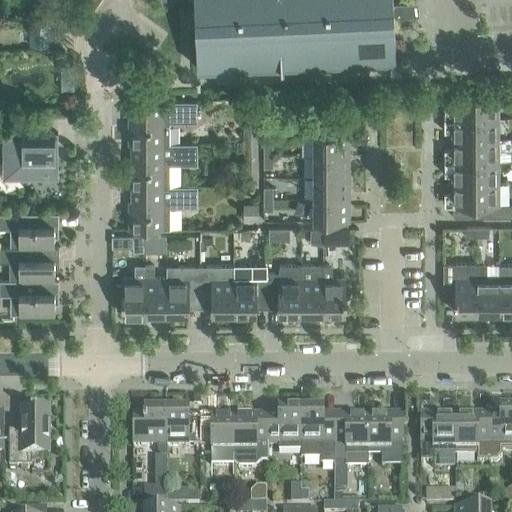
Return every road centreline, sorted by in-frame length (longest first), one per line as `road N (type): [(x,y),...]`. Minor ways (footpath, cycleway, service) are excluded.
road 1 (residential): [(99,366),(394,362)]
road 2 (residential): [(99,366),(100,112)]
road 3 (residential): [(100,511),(99,366)]
road 4 (residential): [(394,362),(391,237)]
